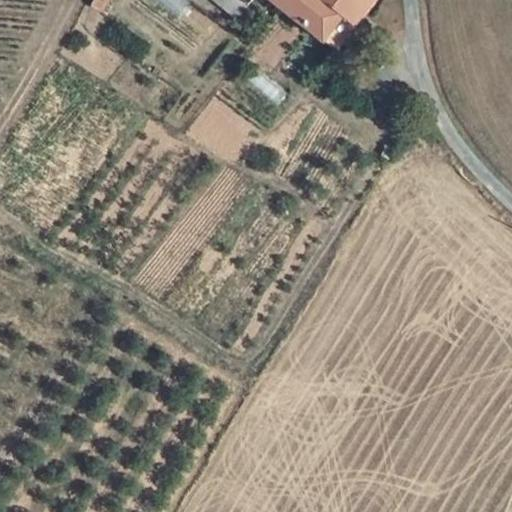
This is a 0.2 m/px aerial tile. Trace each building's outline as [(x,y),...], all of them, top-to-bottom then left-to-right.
[(231,0),(198,0),(239,31),(251,15),(231,0)] [(231,0),(251,15),(260,0),(231,0)] [(269,0),(281,10),(289,0),(269,0)] [(288,16),(301,0),(289,0),(281,10),(288,16)] [(301,0),(288,16),(323,45),(340,20),(352,29),(372,0),(319,0),(320,1),(318,0),(301,0)] [(323,45),(334,54),(352,29),(340,20),(323,45)]
